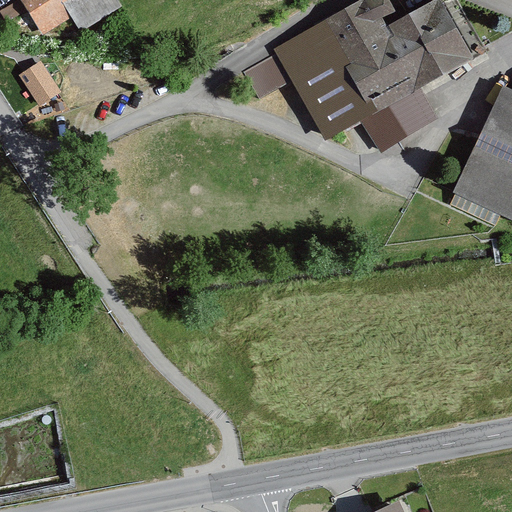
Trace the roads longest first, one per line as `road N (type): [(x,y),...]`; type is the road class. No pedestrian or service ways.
road 1 (tertiary): [(257,480),(511,432)]
road 2 (tertiary): [(77,511),(257,480)]
